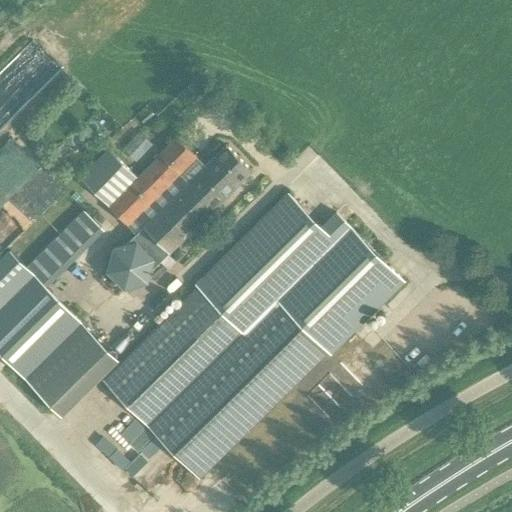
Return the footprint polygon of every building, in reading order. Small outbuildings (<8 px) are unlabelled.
[(113,247),(105,272),(122,291),(147,285),(152,269),(169,252),(252,170),(226,144),(188,182),(179,174),(197,156),(177,136),(160,153),(162,155),(138,178),(109,206),(111,208),(128,225),(136,233),(125,245),(113,247)] [(118,158),(89,186),(109,206),(138,178),(118,158)] [(199,285),(104,379),(200,478),(317,362),(330,349),(333,352),(353,333),(405,281),(336,211),(321,225),(288,191),(196,282),(199,285)] [(105,228),(85,209),(27,266),(36,275),(47,286),(105,228)] [(10,248),(0,257),(0,309),(36,275),(27,266),(10,248)] [(47,286),(36,275),(0,309),(0,351),(25,377),(82,321),(47,286)] [(25,377),(24,378),(61,416),(118,359),(82,321),(25,377)]
